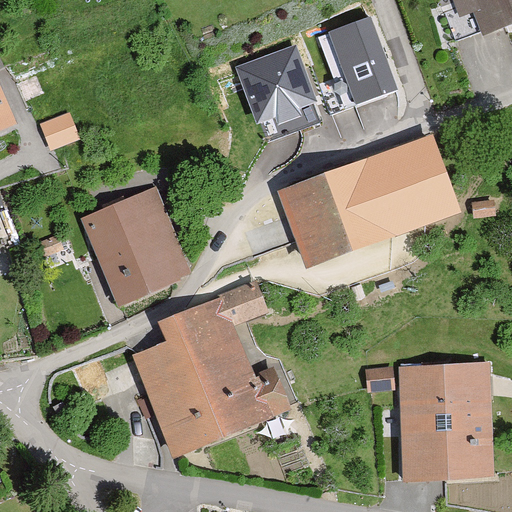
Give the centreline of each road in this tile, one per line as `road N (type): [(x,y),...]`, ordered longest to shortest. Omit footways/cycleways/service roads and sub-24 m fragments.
road 1 (residential): [(6,402),(41,370),(176,303),(256,191),(511,95)]
road 2 (residential): [(191,490),(55,456)]
road 3 (residential): [(311,511),(191,490)]
